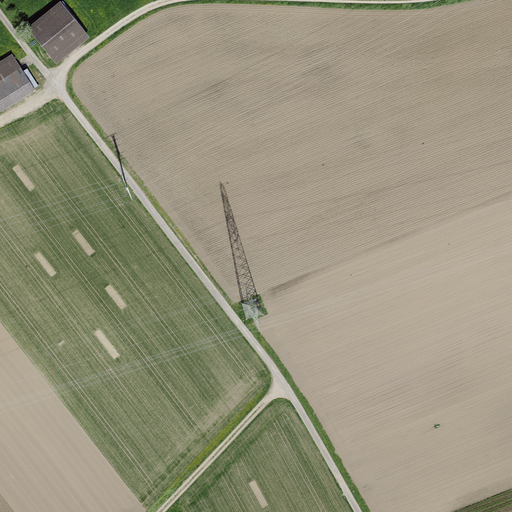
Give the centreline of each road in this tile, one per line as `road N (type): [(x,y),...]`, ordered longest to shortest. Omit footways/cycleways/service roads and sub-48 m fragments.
road 1 (unclassified): [(356,511),(265,354),(0,14)]
road 2 (track): [(283,385),(162,511)]
road 3 (track): [(164,0),(144,1),(91,39),(32,95)]
